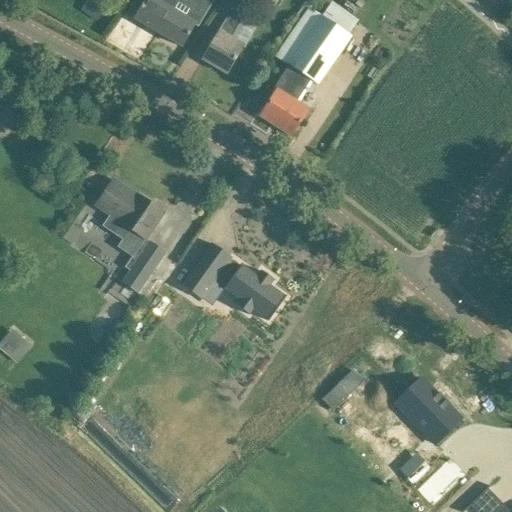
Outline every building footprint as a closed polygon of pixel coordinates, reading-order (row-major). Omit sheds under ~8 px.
[(98,0),(90,0),(82,11),(97,21),(108,6),(98,0)] [(171,10),(177,0),(145,0),(144,3),(135,19),(158,33),(171,10)] [(201,0),(199,4),(191,0),(177,0),(171,10),(158,33),(182,47),(192,30),(195,24),(209,1),(206,0),(201,0)] [(310,9),(276,58),(278,59),(290,68),(292,66),(310,79),(318,84),(350,37),(318,14),(313,11),(310,9)] [(228,73),(238,56),(243,47),(230,40),(239,24),(227,18),(203,59),(228,73)] [(276,93),(260,117),(291,137),(308,110),(296,102),(310,79),(292,66),(290,68),(274,91),(276,93)] [(129,231),(145,242),(164,214),(142,198),(139,203),(134,199),(136,196),(114,181),(95,208),(108,217),(102,227),(122,241),(129,231)] [(124,283),(137,292),(164,252),(151,243),(139,260),(133,257),(126,268),(128,270),(131,272),(124,283)] [(212,244),(181,286),(201,300),(202,299),(214,281),(225,289),(224,290),(225,290),(241,301),(237,306),(237,305),(236,306),(249,315),(249,314),(253,309),(268,320),(267,321),(269,322),(286,298),(285,297),(284,297),(269,286),(272,281),(273,282),(274,281),(271,279),(264,274),(261,272),(261,273),(258,278),(241,266),(239,268),(229,261),(231,258),(212,244)] [(0,348),(9,357),(16,349),(4,339),(0,344),(0,348)] [(421,379),(404,396),(414,406),(408,412),(427,432),(425,435),(435,445),(461,420),(448,407),(450,405),(449,404),(447,406),(444,403),(446,401),(445,400),(443,402),(441,400),(443,398),(443,397),(440,399),(437,396),(440,394),(439,393),(437,395),(421,379)] [(447,457),(417,488),(435,505),(465,473),(447,457)]
